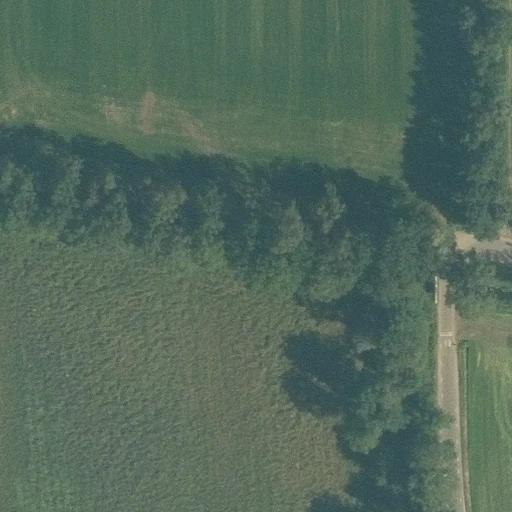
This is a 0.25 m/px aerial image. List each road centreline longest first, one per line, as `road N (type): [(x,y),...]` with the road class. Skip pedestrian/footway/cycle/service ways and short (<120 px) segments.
road 1 (track): [(0,170),(452,248)]
road 2 (unclassified): [(453,511),(452,248)]
